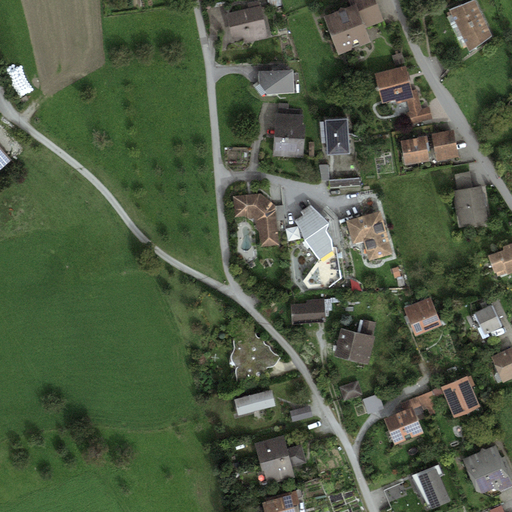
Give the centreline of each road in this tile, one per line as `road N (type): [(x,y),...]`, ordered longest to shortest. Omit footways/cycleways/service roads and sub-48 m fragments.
road 1 (residential): [(372,511),(314,391),(240,297)]
road 2 (residential): [(396,0),(425,64),(511,202)]
